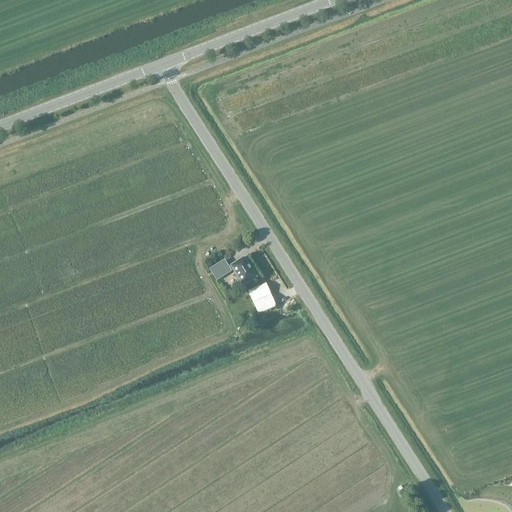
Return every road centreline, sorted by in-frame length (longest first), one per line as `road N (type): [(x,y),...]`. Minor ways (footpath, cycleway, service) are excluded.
road 1 (unclassified): [(444,511),(166,67)]
road 2 (tertiary): [(166,67),(345,0)]
road 3 (tertiary): [(0,127),(166,67)]
